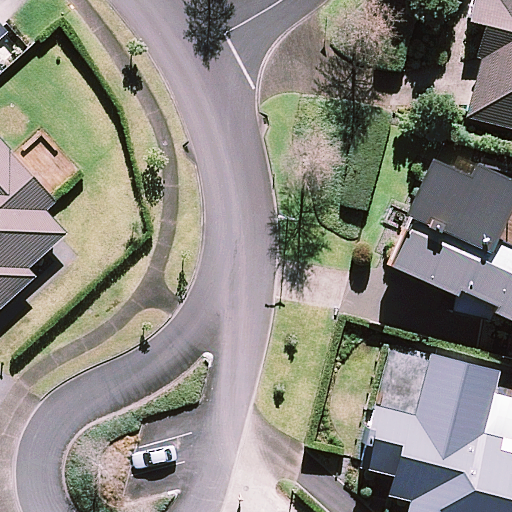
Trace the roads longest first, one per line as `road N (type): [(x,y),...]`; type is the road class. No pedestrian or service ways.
road 1 (residential): [(50,511),(40,490),(43,448),(64,415),(103,383),(203,329)]
road 2 (residential): [(201,59),(220,92),(239,167),(245,213),(237,303)]
road 3 (residential): [(237,303),(230,416),(207,511)]
